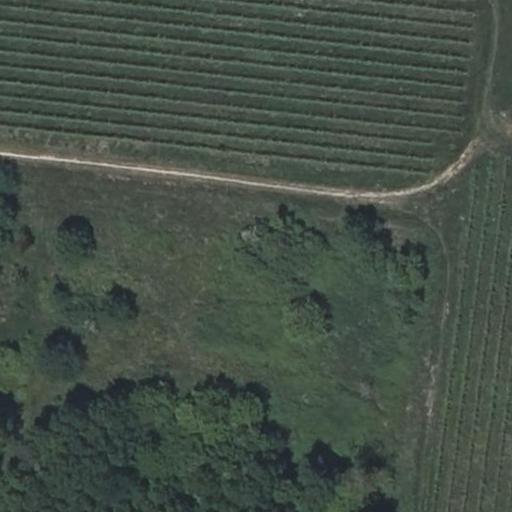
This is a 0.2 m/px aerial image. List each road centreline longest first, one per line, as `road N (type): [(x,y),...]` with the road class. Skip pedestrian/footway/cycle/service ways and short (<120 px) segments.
road 1 (track): [(0,155),(408,199),(447,246),(421,511)]
road 2 (track): [(497,0),(490,119),(475,151)]
road 3 (track): [(511,135),(475,151),(447,185),(408,199)]
